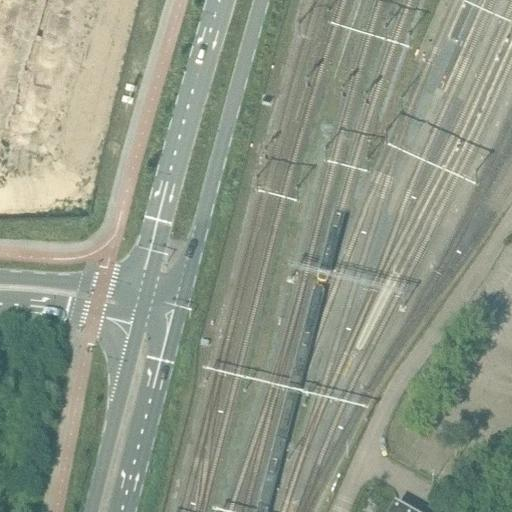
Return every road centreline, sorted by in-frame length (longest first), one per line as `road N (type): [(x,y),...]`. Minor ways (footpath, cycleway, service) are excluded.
road 1 (unknown): [(511,211),(359,511)]
road 2 (secondary): [(184,297),(264,0)]
road 3 (secondary): [(228,0),(148,289)]
road 4 (secondary): [(137,329),(90,511)]
road 5 (secondary): [(128,511),(172,340)]
road 6 (unclassified): [(148,289),(0,275)]
road 7 (unclassified): [(0,304),(69,309),(137,329)]
